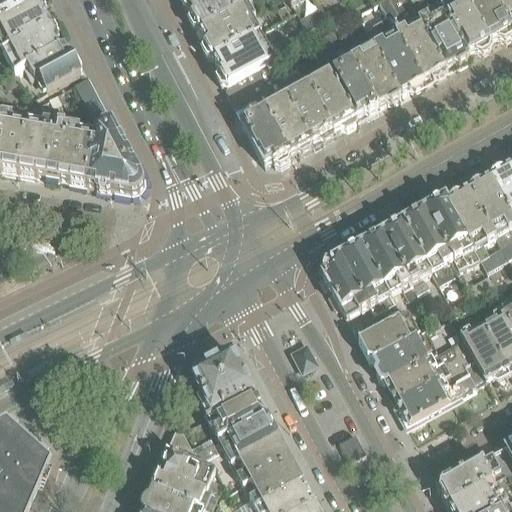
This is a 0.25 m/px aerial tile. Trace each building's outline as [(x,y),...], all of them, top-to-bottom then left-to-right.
[(0,0),(0,29),(37,10),(33,2),(33,0),(0,0)] [(253,7),(248,0),(198,0),(188,6),(186,13),(191,22),(190,27),(189,27),(194,36),(199,37),(249,10),(253,7)] [(305,0),(284,0),(289,9),(305,0)] [(356,22),(343,0),(340,0),(349,16),(350,16),(354,23),(356,22)] [(343,0),(356,22),(374,12),(369,3),(354,12),(347,0),(343,0)] [(446,78),(419,27),(409,10),(416,5),(413,0),(394,0),(379,9),(387,24),(423,91),(433,85),(434,87),(441,84),(447,80),(446,78)] [(491,51),(463,1),(450,9),(444,0),(432,0),(438,10),(439,10),(468,63),(476,59),(477,59),(482,61),(490,57),(489,57),(491,51)] [(511,35),(492,0),(462,0),(463,1),(491,51),(499,47),(505,48),(505,49),(511,44),(511,43),(511,35)] [(511,0),(492,0),(511,35),(511,0)] [(0,51),(3,57),(49,32),(45,25),(47,20),(43,11),(37,10),(0,29),(0,51)] [(262,38),(253,24),(256,22),(249,10),(199,37),(206,50),(204,51),(203,56),(207,65),(208,65),(213,66),(260,39),(262,38)] [(439,10),(438,10),(425,17),(428,22),(419,27),(446,78),(455,73),(460,74),(467,70),(468,65),(469,65),(468,63),(439,10)] [(291,22),(285,11),(276,16),(283,26),(291,22)] [(346,27),(341,18),(329,25),(334,34),(346,27)] [(313,26),(310,20),(300,25),(304,31),(313,26)] [(423,91),(387,24),(372,33),(366,37),(374,53),(401,102),(402,101),(402,102),(408,98),(409,97),(414,99),(422,95),(422,94),(423,91)] [(24,76),(61,55),(58,49),(57,47),(59,42),(55,34),(49,32),(3,57),(15,80),(24,76)] [(288,60),(311,47),(304,36),(282,49),(288,60)] [(276,67),(260,39),(213,66),(220,79),(218,80),(219,80),(217,85),(222,93),(227,94),(267,73),(276,67)] [(401,102),(374,53),(352,65),(379,115),(386,111),(386,110),(392,111),(392,112),(400,107),(401,102)] [(83,78),(82,76),(75,63),(74,61),(72,60),(70,61),(69,62),(65,55),(64,55),(64,54),(62,55),(62,54),(61,55),(24,76),(31,88),(35,85),(44,99),(46,98),(47,100),(81,81),(83,78)] [(379,115),(352,65),(348,60),(336,66),(335,64),(324,70),(328,77),(356,127),(357,129),(366,124),(368,125),(378,120),(378,117),(379,116),(379,115)] [(313,154),(278,92),(267,73),(227,94),(226,100),(239,125),(262,112),(290,165),(298,160),(299,163),(314,156),(313,154)] [(356,127),(328,77),(307,89),(334,140),(342,135),(347,137),(355,132),(356,127)] [(21,88),(16,80),(9,84),(14,93),(21,88)] [(143,186),(89,84),(74,92),(93,127),(98,136),(96,137),(96,138),(88,195),(131,203),(134,203),(138,202),(141,200),(143,197),(145,193),(144,189),(143,186)] [(334,140),(307,89),(295,96),(289,86),(278,92),(313,154),(314,153),(321,149),(322,151),(335,144),(334,142),(335,142),(334,140)] [(62,110),(57,101),(49,105),(54,114),(62,110)] [(0,179),(19,183),(30,117),(4,112),(0,138),(0,179)] [(290,165),(262,112),(239,125),(265,174),(273,170),(275,173),(280,174),(289,170),(289,169),(290,165)] [(65,163),(71,134),(69,133),(71,124),(30,117),(19,183),(48,188),(53,161),(65,163)] [(88,195),(96,138),(71,134),(65,163),(53,161),(48,188),(88,195)] [(511,173),(504,177),(500,175),(491,180),(490,184),(511,223),(511,173)] [(511,223),(490,184),(482,189),(478,187),(470,192),(470,196),(502,255),(509,266),(511,264),(511,223)] [(502,255),(470,196),(449,209),(480,266),(481,268),(502,255)] [(480,266),(449,209),(446,205),(425,217),(459,277),(468,272),(468,273),(480,266)] [(459,277),(425,217),(404,229),(431,279),(439,293),(460,282),(458,278),(459,278),(459,277)] [(431,279),(404,229),(383,240),(417,301),(429,295),(423,284),(431,279)] [(417,301),(383,240),(361,253),(389,303),(402,296),(408,307),(417,301)] [(52,272),(56,253),(33,249),(30,267),(52,272)] [(389,303),(361,253),(341,264),(369,314),(389,303)] [(369,314),(341,264),(326,272),(323,283),(347,327),(369,314)] [(511,292),(495,302),(503,316),(511,332),(511,292)] [(472,314),(472,313),(468,304),(451,313),(455,323),(472,314)] [(511,332),(503,316),(493,322),(495,326),(483,333),(510,380),(511,378),(511,332)] [(374,369),(420,342),(408,321),(402,325),(381,336),(359,349),(368,367),(370,369),(372,369),(374,369)] [(510,380),(483,333),(472,339),(469,335),(459,341),(462,347),(473,368),(486,389),(494,385),(498,386),(510,380)] [(386,391),(446,356),(453,352),(447,341),(431,349),(425,339),(420,342),(374,369),(378,376),(376,381),(380,389),(386,391)] [(462,347),(453,352),(446,356),(386,391),(397,412),(473,368),(462,347)] [(317,372),(307,353),(293,361),(303,380),(305,379),(304,379),(315,373),(317,372)] [(254,400),(233,361),(200,379),(201,380),(202,380),(204,384),(202,391),(198,393),(197,392),(196,393),(197,395),(200,403),(197,405),(207,425),(254,400)] [(409,434),(412,433),(413,435),(425,428),(424,426),(477,396),(476,395),(486,389),(473,368),(397,412),(399,417),(397,420),(409,428),(411,432),(408,433),(409,434)] [(198,460),(267,424),(266,423),(254,401),(255,401),(254,400),(207,425),(206,425),(214,438),(213,438),(214,440),(209,443),(210,443),(193,453),(193,454),(191,455),(189,459),(196,462),(198,460)] [(230,470),(278,444),(267,424),(198,460),(202,466),(207,463),(222,455),(223,458),(230,470)] [(0,511),(28,511),(46,473),(0,432),(0,511)] [(182,441),(181,441),(176,439),(167,459),(207,476),(203,468),(207,463),(202,466),(198,460),(196,462),(189,459),(191,455),(183,441),(182,441)] [(366,462),(355,442),(339,451),(350,470),(366,462)] [(243,494),(290,468),(279,446),(278,444),(230,470),(243,494)] [(496,492),(509,485),(511,490),(511,467),(506,456),(443,491),(440,501),(445,511),(460,511),(489,496),(496,492)] [(214,482),(215,480),(216,480),(207,476),(167,459),(162,469),(164,473),(161,480),(157,482),(152,493),(154,497),(154,498),(187,511),(215,511),(222,495),(221,491),(212,487),(214,482)] [(250,506),(253,511),(261,511),(302,489),(290,468),(243,494),(250,506)] [(509,511),(511,511),(511,490),(509,485),(496,492),(504,506),(497,510),(489,496),(460,511),(509,511)] [(313,511),(314,511),(302,489),(261,511),(313,511)] [(187,511),(154,498),(151,505),(150,504),(150,505),(147,507),(144,511),(187,511)]
